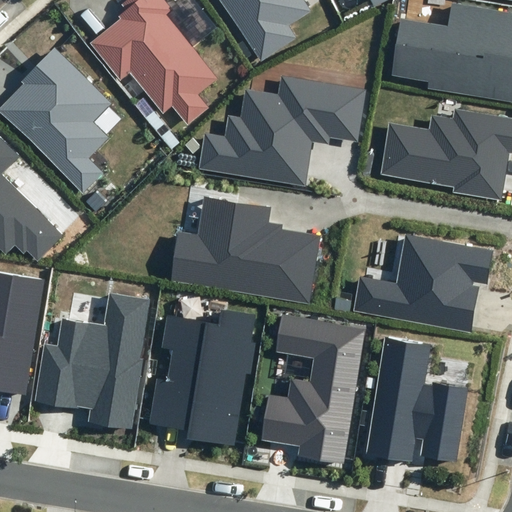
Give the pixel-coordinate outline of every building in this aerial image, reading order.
[(120,19),(91,43),(120,79),(130,71),(163,111),(172,104),(188,123),(207,108),(196,95),(216,79),(164,15),(169,10),(168,8),(169,6),(163,0),(126,0),(121,5),(125,10),(118,16),(120,19)] [(219,0),(261,61),(296,39),(289,25),(311,11),(303,0),(219,0)] [(511,12),(452,3),(449,27),(401,19),(392,75),(430,81),(428,88),(511,101),(511,12)] [(0,112),(83,193),(103,172),(89,159),(110,138),(94,123),(113,104),(55,47),(21,81),(24,84),(0,108),(0,112)] [(206,134),(200,168),(305,185),(310,158),(312,141),(330,144),(331,138),(358,143),(366,90),(283,77),(280,96),(245,91),(241,118),(229,116),(225,138),(206,134)] [(454,192),(501,200),(510,152),(511,152),(511,118),(454,108),(453,119),(432,115),(429,129),(390,122),(381,174),(455,187),(454,192)] [(18,157),(0,139),(0,248),(6,254),(15,245),(23,254),(26,251),(37,261),(64,234),(1,174),(18,157)] [(309,303),(320,235),(282,230),(283,224),(269,222),(271,208),(205,198),(199,235),(178,232),(170,282),(309,303)] [(493,249),(405,234),(397,282),(360,276),(353,312),(471,332),(479,286),(473,285),(473,282),(487,284),(493,249)] [(0,389),(25,394),(45,278),(0,270),(0,389)] [(131,430),(150,299),(109,293),(104,325),(63,318),(58,346),(44,344),(34,400),(90,409),(88,422),(131,430)] [(252,341),(256,314),(219,309),(217,324),(167,316),(162,347),(174,348),(169,381),(158,380),(151,422),(190,428),(188,437),(234,444),(245,374),(252,375),(257,342),(252,341)] [(344,464),(366,329),(283,316),(277,351),(316,357),(311,384),(292,380),(289,398),(269,395),(261,440),(298,446),(297,456),(344,464)] [(426,380),(432,344),(385,336),(366,454),(413,462),(416,438),(424,440),(421,455),(456,461),(468,387),(426,380)]
